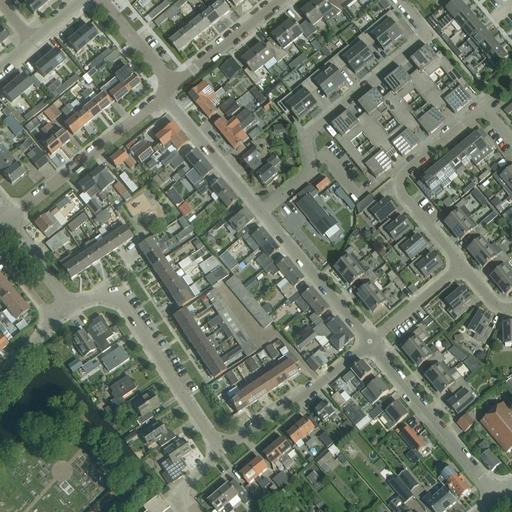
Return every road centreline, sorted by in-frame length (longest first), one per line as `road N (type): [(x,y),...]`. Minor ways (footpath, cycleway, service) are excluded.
road 1 (residential): [(395,0),(422,35),(310,132),(310,174),(261,214)]
road 2 (residential): [(511,140),(484,107),(400,180),(461,265)]
road 3 (residential): [(221,449),(124,305),(98,296),(68,305)]
road 4 (residential): [(3,224),(161,96)]
road 5 (residential): [(497,494),(369,342)]
road 6 (residential): [(221,449),(369,342)]
road 7 (residential): [(369,342),(261,214)]
road 8 (residential): [(261,214),(161,96)]
road 9 (residential): [(173,86),(280,0)]
